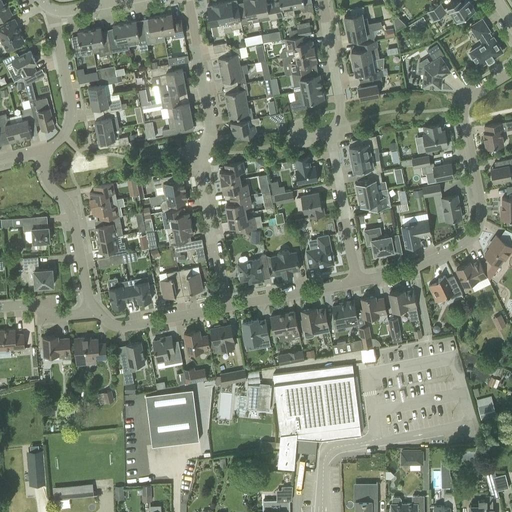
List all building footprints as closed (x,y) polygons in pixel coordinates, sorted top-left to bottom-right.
[(0,0),(0,20),(12,14),(8,6),(5,7),(1,0),(0,0)] [(259,21),(258,15),(255,0),(243,0),(245,10),(239,11),(242,24),(259,21)] [(277,17),(274,2),(268,3),(266,0),(255,0),(258,15),(268,14),(269,19),(277,17)] [(279,0),(280,1),(274,2),(277,17),(287,15),(288,17),(295,16),(293,7),(291,0),(279,0)] [(313,10),(312,2),(305,4),(304,0),(291,0),(293,7),(299,6),(302,12),(313,10)] [(457,0),(444,9),(440,3),(427,12),(433,21),(451,10),(457,20),(463,16),(464,17),(470,14),(469,12),(476,8),(470,0),(464,0),(461,2),(459,0),(457,0)] [(226,2),(219,3),(225,34),(226,34),(223,23),(229,22),(232,29),(242,27),(242,24),(239,11),(238,5),(232,6),(231,1),(226,2)] [(219,36),(225,34),(219,3),(212,4),(212,5),(207,6),(211,25),(216,24),(218,36),(219,36)] [(343,20),(345,27),(368,23),(367,18),(363,19),(362,13),(365,12),(363,6),(350,8),(351,14),(344,15),(345,20),(344,21),(344,20),(343,20)] [(160,15),(163,32),(171,31),(172,37),(184,35),(181,19),(173,21),(172,13),(160,15)] [(144,26),(147,44),(165,40),(163,32),(160,15),(148,17),(150,25),(144,26)] [(397,16),(393,19),(396,29),(405,24),(397,16)] [(18,46),(18,44),(24,41),(20,32),(21,31),(17,25),(16,25),(13,19),(0,25),(0,37),(2,42),(0,43),(0,52),(1,53),(13,46),(15,48),(18,46)] [(489,30),(482,19),(471,26),(478,37),(479,36),(483,43),(470,52),(470,53),(469,54),(473,60),(474,59),(479,66),(487,60),(488,61),(494,58),(494,56),(502,51),(493,37),(492,38),(488,31),(489,30)] [(125,22),(129,45),(147,42),(147,44),(144,26),(143,24),(137,26),(136,20),(125,22)] [(373,34),(372,29),(383,27),(382,24),(381,24),(381,21),(368,23),(345,27),(346,35),(347,35),(347,34),(348,34),(349,39),(355,38),(356,44),(358,43),(370,41),(369,34),(373,34)] [(112,53),(111,49),(123,47),(121,40),(128,39),(129,45),(125,22),(113,24),(114,30),(108,31),(112,53)] [(297,28),(298,36),(305,34),(312,33),(310,26),(297,28)] [(101,55),(112,53),(108,31),(102,33),(101,27),(89,29),(93,46),(94,52),(100,51),(101,55)] [(81,47),(73,49),(74,56),(86,54),(86,47),(93,46),(89,29),(77,31),(81,47)] [(306,41),(305,34),(298,36),(285,38),(287,47),(283,49),(282,50),(281,52),(280,54),(280,56),(280,57),(296,54),(315,51),(314,45),(312,40),(306,41)] [(376,40),(370,41),(358,43),(358,44),(361,43),(362,49),(351,51),(352,55),(350,56),(351,62),(351,63),(373,59),(380,58),(378,50),(376,40)] [(213,44),(214,52),(220,51),(228,49),(227,42),(213,44)] [(451,71),(441,56),(444,54),(437,43),(427,50),(433,59),(430,61),(431,63),(425,67),(425,74),(423,74),(422,86),(441,88),(442,77),(451,71)] [(219,69),(240,65),(239,59),(241,58),(239,47),(228,49),(220,51),(221,56),(218,57),(221,69),(219,69)] [(36,71),(33,65),(37,63),(30,51),(12,60),(15,66),(9,69),(15,81),(24,77),(35,71),(36,71)] [(316,56),(315,51),(296,54),(297,60),(290,62),(292,73),(308,70),(312,70),(311,63),(317,62),(316,56)] [(257,54),(258,62),(261,61),(266,60),(264,53),(257,54)] [(383,75),(382,67),(383,67),(384,57),(380,58),(373,59),(351,63),(351,64),(352,64),(353,70),(355,71),(356,74),(367,72),(369,78),(381,76),(383,75)] [(185,71),(183,72),(183,68),(172,70),(171,65),(151,69),(153,77),(160,75),(161,84),(187,79),(185,71)] [(233,85),(246,82),(244,72),(241,72),(240,65),(219,69),(219,70),(221,69),(223,81),(232,79),(233,85)] [(309,76),(308,70),(292,73),(295,85),(301,84),(302,90),(321,86),(319,74),(309,76)] [(38,78),(35,71),(24,77),(26,85),(38,78)] [(116,75),(97,79),(99,85),(88,87),(90,98),(107,94),(105,84),(117,82),(116,75)] [(383,86),(381,76),(369,78),(368,78),(368,79),(369,84),(358,86),(359,89),(357,89),(358,96),(360,95),(360,98),(379,94),(378,87),(383,86)] [(272,87),(270,78),(264,79),(260,80),(261,86),(265,88),(272,87)] [(188,87),(187,79),(161,84),(158,85),(161,101),(177,98),(176,92),(187,90),(186,87),(188,87)] [(246,82),(233,85),(235,91),(225,92),(227,104),(226,104),(247,101),(245,94),(248,94),(246,82)] [(294,91),(295,100),(293,101),(291,103),(292,110),(313,106),(312,100),(324,98),(321,86),(302,90),(294,91)] [(103,107),(104,112),(116,110),(122,109),(120,98),(108,100),(107,94),(90,98),(92,109),(103,107)] [(174,116),(191,113),(189,102),(179,104),(177,98),(161,101),(163,108),(167,107),(169,117),(168,117),(174,116)] [(244,114),(245,119),(248,119),(253,118),(251,107),(248,107),(247,101),(226,104),(226,105),(228,105),(230,117),(244,114)] [(54,126),(50,108),(41,110),(40,105),(32,107),(37,127),(36,125),(41,123),(42,129),(54,126)] [(32,135),(31,129),(37,127),(32,107),(31,106),(25,108),(26,113),(23,113),(25,119),(17,121),(21,138),(24,138),(25,139),(29,138),(28,136),(32,135)] [(119,127),(116,110),(104,112),(105,118),(95,120),(97,131),(119,127)] [(277,123),(285,121),(283,112),(277,114),(270,115),(269,117),(277,123)] [(21,138),(17,121),(9,123),(7,117),(5,118),(4,113),(0,114),(0,126),(1,132),(7,131),(10,141),(21,138)] [(174,116),(168,117),(170,128),(162,129),(163,136),(184,132),(183,126),(193,124),(191,113),(174,116)] [(243,138),(257,135),(254,118),(253,118),(248,119),(245,119),(231,122),(231,124),(230,125),(231,128),(232,129),(233,134),(237,133),(238,134),(242,134),(243,138)] [(511,127),(511,119),(485,125),(486,132),(483,133),(486,148),(503,144),(500,130),(511,127)] [(445,130),(443,130),(441,123),(423,126),(425,133),(423,134),(425,141),(419,142),(417,145),(418,149),(421,151),(426,150),(427,150),(427,154),(432,153),(432,149),(438,148),(438,147),(448,145),(445,130)] [(129,142),(128,136),(119,137),(118,133),(120,133),(122,131),(121,126),(119,127),(97,131),(99,142),(109,140),(110,146),(129,142)] [(348,151),(349,158),(371,154),(370,147),(377,146),(375,136),(376,135),(353,139),(354,145),(349,146),(350,151),(348,151)] [(353,165),(354,170),(359,169),(360,175),(366,174),(380,171),(382,170),(380,160),(372,159),(371,154),(349,158),(351,166),(353,165)] [(435,171),(436,179),(454,176),(451,162),(434,165),(433,162),(430,163),(428,155),(400,161),(401,166),(414,164),(414,167),(421,165),(423,174),(435,171)] [(296,169),(299,184),(318,180),(315,165),(309,166),(309,163),(310,163),(308,156),(296,159),(298,168),(296,169)] [(496,170),(491,171),(493,182),(511,178),(509,166),(511,165),(511,159),(511,158),(494,161),(496,170)] [(219,171),(221,182),(240,179),(239,173),(245,172),(243,161),(225,164),(226,170),(219,171)] [(358,191),(358,193),(378,189),(386,188),(385,181),(382,181),(380,171),(366,174),(367,179),(356,181),(356,184),(355,184),(356,191),(358,191)] [(173,174),(153,178),(156,195),(185,189),(183,178),(174,180),(173,174)] [(231,198),(249,194),(247,183),(241,184),(240,179),(221,182),(224,193),(230,192),(231,198)] [(285,191),(284,185),(279,186),(278,180),(270,182),(273,194),(275,193),(285,191)] [(90,197),(91,204),(117,199),(115,193),(112,182),(94,186),(95,192),(90,193),(91,197),(90,197)] [(439,184),(422,187),(424,196),(441,192),(439,184)] [(139,194),(137,185),(128,187),(130,196),(132,195),(139,194)] [(386,188),(378,189),(358,193),(359,195),(357,196),(358,203),(360,203),(361,205),(368,204),(369,210),(390,205),(386,188)] [(161,202),(163,211),(179,208),(177,202),(187,200),(185,189),(156,195),(165,194),(166,199),(163,199),(161,202)] [(276,203),(295,199),(294,198),(294,199),(292,190),(285,191),(275,193),(276,203)] [(319,192),(301,195),(301,196),(296,197),(298,209),(304,208),(304,211),(308,210),(310,217),(324,214),(322,204),(321,205),(319,192)] [(226,205),(228,216),(246,212),(245,207),(251,206),(249,194),(231,198),(230,198),(232,204),(226,205)] [(457,194),(442,197),(446,220),(462,217),(457,194)] [(511,197),(502,198),(502,208),(501,209),(501,219),(507,219),(508,221),(510,223),(511,223),(511,197)] [(118,206),(117,199),(91,204),(92,210),(93,210),(94,214),(99,213),(100,219),(102,219),(119,215),(117,206),(118,206)] [(179,208),(163,211),(167,228),(191,223),(190,216),(189,216),(189,212),(183,213),(182,207),(179,208)] [(246,212),(228,216),(230,226),(236,225),(237,231),(256,227),(253,216),(247,217),(246,212)] [(119,215),(102,219),(103,225),(96,226),(98,239),(115,236),(123,234),(119,215)] [(33,242),(50,241),(49,226),(37,227),(36,216),(13,217),(13,225),(23,224),(24,230),(32,230),(33,242)] [(428,219),(410,222),(410,224),(402,226),(406,246),(420,243),(419,235),(423,235),(424,236),(431,234),(428,219)] [(303,230),(307,225),(301,220),(297,225),(303,230)] [(170,244),(174,244),(189,241),(188,235),(193,234),(192,229),(193,229),(191,223),(167,228),(170,244)] [(367,244),(372,243),(374,254),(384,252),(385,255),(395,253),(394,250),(400,249),(401,251),(400,251),(400,252),(401,252),(398,234),(391,235),(381,236),(379,227),(365,230),(367,244)] [(251,242),(260,243),(260,230),(251,230),(251,242)] [(328,234),(318,237),(319,241),(320,241),(321,248),(314,250),(313,248),(306,250),(310,267),(317,266),(318,267),(320,266),(320,265),(323,264),(324,265),(334,263),(333,257),(334,256),(333,252),(332,251),(328,234)] [(506,260),(511,251),(511,249),(511,242),(510,245),(496,235),(491,241),(493,242),(484,254),(499,265),(499,264),(500,265),(504,259),(506,260)] [(110,256),(122,253),(127,253),(125,242),(117,243),(115,236),(98,239),(100,252),(108,250),(109,256),(110,256)] [(174,244),(175,252),(193,248),(192,240),(189,241),(174,244)] [(151,251),(154,258),(160,255),(157,248),(151,251)] [(279,255),(271,256),(275,274),(282,273),(283,275),(293,273),(292,271),(300,269),(296,251),(289,253),(289,256),(282,257),(279,255)] [(124,262),(122,253),(110,256),(111,264),(124,262)] [(264,279),(262,269),(268,267),(266,253),(262,254),(259,259),(238,263),(239,271),(238,273),(239,277),(241,278),(241,280),(249,278),(250,282),(264,279)] [(35,277),(29,278),(30,288),(36,287),(36,286),(45,286),(45,287),(51,286),(51,285),(53,285),(52,269),(39,270),(38,256),(24,258),(25,271),(35,270),(35,277)] [(487,276),(479,260),(466,267),(465,264),(456,268),(465,285),(478,279),(478,280),(487,276)] [(192,292),(203,290),(198,266),(179,270),(184,295),(192,293),(192,292)] [(166,272),(159,273),(164,297),(175,295),(175,296),(184,295),(179,270),(166,272)] [(138,302),(152,299),(147,276),(144,273),(140,274),(138,278),(128,280),(131,299),(137,298),(138,302)] [(451,298),(462,293),(454,275),(447,279),(445,275),(438,278),(439,280),(429,285),(436,301),(449,295),(451,298)] [(107,279),(113,307),(126,304),(126,300),(131,299),(128,280),(118,282),(117,277),(107,279)] [(410,320),(419,318),(413,290),(399,293),(399,291),(389,293),(393,311),(408,308),(410,320)] [(363,318),(371,316),(372,319),(374,320),(378,319),(379,317),(379,314),(387,312),(384,297),(376,299),(375,296),(362,298),(364,308),(361,309),(363,318)] [(344,302),(345,303),(333,305),(337,331),(346,329),(344,321),(357,318),(354,300),(344,302)] [(314,334),(329,331),(325,308),(317,310),(317,309),(312,310),(312,308),(301,310),(303,319),(302,319),(305,337),(308,337),(312,337),(314,335),(314,334)] [(270,316),(274,334),(278,333),(280,341),(300,337),(295,311),(270,316)] [(498,329),(506,325),(501,314),(493,318),(498,329)] [(397,316),(388,318),(391,336),(401,334),(397,316)] [(253,342),(262,340),(261,338),(269,337),(265,319),(253,322),(252,320),(242,322),(244,331),(243,331),(246,349),(255,348),(253,342)] [(211,328),(213,335),(208,336),(210,347),(213,346),(214,344),(219,343),(221,350),(234,347),(233,339),(231,324),(221,326),(219,324),(214,325),(214,327),(211,328)] [(363,348),(373,346),(369,325),(358,327),(361,339),(363,348)] [(16,349),(25,348),(24,333),(16,334),(15,329),(0,329),(0,348),(16,348),(16,349)] [(422,337),(421,329),(413,331),(415,338),(422,337)] [(203,348),(210,347),(208,336),(208,334),(201,336),(200,330),(184,333),(188,352),(203,349),(203,348)] [(165,362),(165,364),(176,362),(176,360),(180,359),(178,350),(174,351),(171,335),(164,337),(165,338),(153,340),(157,364),(165,362)] [(54,339),(54,336),(43,336),(44,355),(59,354),(59,357),(62,357),(71,356),(70,351),(71,351),(70,338),(54,339)] [(75,338),(76,360),(77,360),(77,358),(95,356),(96,359),(106,358),(105,343),(98,343),(98,338),(86,339),(86,337),(75,338)] [(363,348),(361,339),(346,342),(345,340),(337,341),(337,343),(332,344),(334,354),(363,348)] [(128,355),(120,357),(123,368),(123,384),(133,382),(131,371),(136,370),(135,364),(145,362),(141,341),(126,344),(128,355)] [(278,355),(279,364),(280,364),(291,362),(289,352),(282,354),(278,354),(278,355)] [(357,432),(361,431),(353,364),(273,374),(281,433),(278,465),(295,467),(298,436),(321,436),(325,436),(327,437),(328,436),(354,432),(356,433),(357,432)] [(186,383),(207,379),(205,368),(195,370),(194,366),(183,369),(186,383)] [(222,383),(247,379),(245,369),(220,374),(222,383)] [(166,387),(165,380),(156,382),(157,388),(166,387)] [(259,385),(247,384),(245,409),(269,410),(271,386),(269,386),(269,384),(260,383),(259,385)] [(152,445),(199,440),(193,389),(146,394),(152,445)] [(111,390),(103,392),(106,403),(114,400),(111,390)] [(481,419),(496,416),(493,395),(477,398),(481,419)] [(483,443),(476,444),(476,452),(486,452),(486,447),(484,443),(483,443)] [(400,450),(401,464),(423,464),(423,450),(400,450)] [(31,453),(29,453),(31,473),(43,472),(42,452),(40,453),(31,453)] [(5,456),(6,490),(25,490),(24,456),(5,456)] [(448,462),(441,462),(441,477),(451,477),(450,474),(449,469),(448,462)] [(493,511),(493,509),(493,497),(499,497),(497,490),(493,477),(490,466),(484,468),(492,495),(486,495),(486,499),(479,499),(479,504),(471,504),(471,506),(468,506),(468,511),(493,511)] [(493,477),(497,490),(508,487),(505,474),(493,477)] [(94,494),(93,483),(53,487),(54,498),(94,494)] [(152,500),(151,484),(141,485),(142,501),(152,500)] [(115,499),(125,499),(124,485),(114,485),(115,499)] [(370,488),(356,488),(355,511),(377,511),(377,501),(370,501),(370,488)] [(444,506),(444,502),(441,499),(437,499),(434,502),(434,511),(457,511),(454,493),(446,493),(444,495),(444,506)] [(388,511),(417,511),(424,511),(423,495),(412,495),(412,502),(401,502),(401,498),(399,496),(394,497),(392,499),(392,502),(391,502),(391,510),(389,511),(388,511)] [(263,500),(263,511),(289,511),(289,500),(263,500)]
